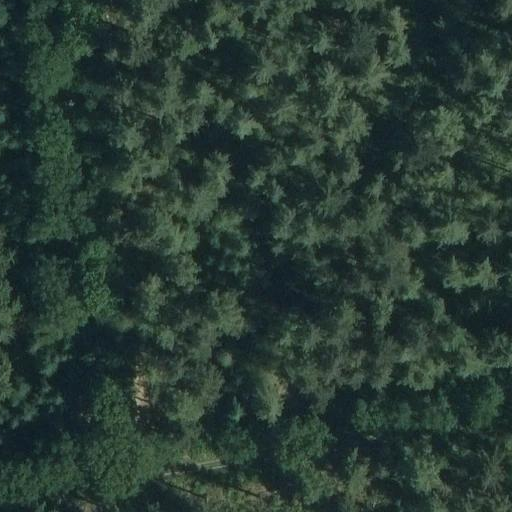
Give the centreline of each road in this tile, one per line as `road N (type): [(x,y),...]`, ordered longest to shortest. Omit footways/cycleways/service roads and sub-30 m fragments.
road 1 (track): [(0,484),(92,478),(511,409)]
road 2 (track): [(60,0),(97,511)]
